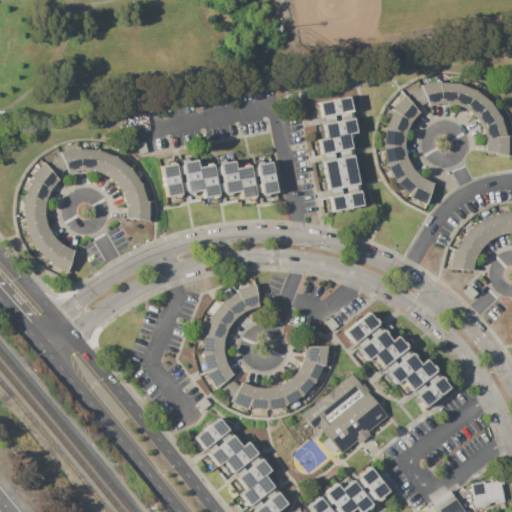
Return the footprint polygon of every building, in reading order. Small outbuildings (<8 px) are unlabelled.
[(418,85),(419,89),(426,103),(427,107),(439,103),(437,82),(437,79),(418,85)] [(439,103),(452,105),(456,83),(437,82),(439,103)] [(452,105),(464,108),(474,89),(456,83),(452,105)] [(414,109),(426,103),(419,89),(405,99),(414,109)] [(464,108),(474,116),(489,101),(474,89),(464,108)] [(409,121),(417,112),(414,109),(405,99),(402,95),(389,110),(391,111),(409,121)] [(317,103),(347,97),(350,111),(320,117),(317,103)] [(474,116),(480,126),(499,117),(489,101),(474,116)] [(404,134),(409,121),(391,111),(384,129),(404,134)] [(480,126),(484,138),(505,134),(499,117),(480,126)] [(322,124),(352,118),(355,132),(346,134),(325,138),(322,124)] [(403,146),(404,134),(384,129),(382,147),(403,146)] [(346,134),(325,138),(316,140),(319,154),(349,148),(346,134)] [(484,138),(505,134),(507,134),(506,156),(483,150),(484,138)] [(135,143),(143,142),(146,153),(137,154),(135,143)] [(406,158),(403,146),(382,147),(386,166),(406,158)] [(58,152),(59,157),(66,170),(68,174),(79,170),(78,150),(77,147),(58,152)] [(79,170),(92,172),(96,150),(78,150),(79,170)] [(92,172),(104,176),(114,156),(96,150),(92,172)] [(104,176),(114,183),(129,169),(114,156),(104,176)] [(321,161),(351,156),(356,184),(326,190),(321,161)] [(54,176),(66,170),(59,157),(45,166),(54,176)] [(411,169),(406,158),(386,166),(396,182),(411,169)] [(201,191),(187,194),(181,163),(195,160),(197,168),(201,191)] [(234,169),(238,190),(223,193),(217,163),(232,160),(234,169)] [(256,164),(269,161),(275,192),(262,195),(256,164)] [(49,189),(57,180),(54,176),(45,166),(42,162),(29,177),(32,178),(49,189)] [(160,167),(174,164),(180,195),(166,197),(160,167)] [(197,168),(211,165),(216,195),(202,197),(201,191),(197,168)] [(234,169),(247,166),(253,196),(240,199),(238,190),(234,169)] [(114,183),(120,194),(139,184),(129,169),(114,183)] [(421,177),(411,169),(396,182),(409,195),(421,177)] [(431,183),(424,207),(408,197),(409,195),(421,177),(431,183)] [(45,201),(49,189),(32,178),(24,196),(45,201)] [(120,194),(124,205),(145,202),(139,184),(120,194)] [(328,197),(357,191),(360,205),(330,211),(328,197)] [(43,214),(45,201),(24,196),(22,214),(43,214)] [(124,205),(145,202),(147,201),(146,223),(124,218),(124,205)] [(500,234),(511,233),(511,212),(495,214),(500,234)] [(46,226),(43,214),(22,214),(26,234),(46,226)] [(489,239),(500,234),(495,214),(477,221),(489,239)] [(480,247),(489,239),(477,221),(463,235),(480,247)] [(52,237),(46,226),(26,234),(36,250),(52,237)] [(474,259),(480,247),(463,235),(454,250),(474,259)] [(61,245),(52,237),(36,250),(49,263),(61,245)] [(72,251),(65,275),(48,265),(49,263),(61,245),(72,251)] [(470,270),(445,268),(451,249),(454,250),(474,259),(470,270)] [(243,312),(233,293),(232,291),(253,285),(255,308),(243,312)] [(468,286),(476,293),(469,300),(461,292),(468,286)] [(233,319),(243,312),(233,293),(218,304),(233,319)] [(226,329),(233,319),(218,304),(207,319),(226,329)] [(344,331),(366,314),(375,325),(353,343),(344,331)] [(323,323),(330,317),(336,326),(329,332),(323,323)] [(222,341),(226,329),(207,319),(200,337),(222,341)] [(358,349),(381,330),(390,341),(373,355),(367,360),(358,349)] [(390,341),(373,355),(382,366),(404,347),(396,336),(390,341)] [(222,353),(222,341),(200,337),(200,356),(222,353)] [(303,347),(326,345),(323,365),(322,364),(301,359),(303,347)] [(225,366),(222,353),(200,356),(206,374),(225,366)] [(386,372),(409,353),(418,364),(401,378),(395,383),(386,372)] [(301,359),(296,370),(314,381),(322,364),(301,359)] [(418,364),(401,378),(410,388),(433,370),(424,359),(418,364)] [(214,390),(217,387),(228,377),(231,374),(225,366),(206,374),(204,375),(214,390)] [(296,370),(288,380),(302,396),(314,381),(296,370)] [(301,415),(351,375),(360,387),(363,384),(367,389),(364,391),(384,417),(365,432),(368,435),(358,443),(356,440),(339,453),(317,426),(313,429),(301,415)] [(239,387),(228,377),(217,387),(232,398),(239,387)] [(415,396),(438,377),(447,388),(423,406),(415,396)] [(288,380),(277,386),(285,405),(302,396),(288,380)] [(252,387),(241,383),(239,387),(232,398),(229,403),(247,410),(248,407),(252,387)] [(277,386),(265,389),(267,410),(285,405),(277,386)] [(265,389),(252,387),(248,407),(267,410),(265,389)] [(195,405),(204,398),(209,404),(200,411),(195,405)] [(193,438),(217,419),(226,430),(202,449),(193,438)] [(207,455),(231,436),(240,447),(223,461),(216,466),(207,455)] [(240,447),(223,461),(231,472),(254,453),(245,443),(240,447)] [(258,459),(268,470),(261,475),(244,489),(235,478),(258,459)] [(356,476),(367,467),(387,491),(375,500),(356,476)] [(261,475),(244,489),(238,494),(247,506),(271,486),(261,475)] [(469,484),(482,482),(483,484),(490,483),(489,480),(498,479),(502,503),(494,505),(494,501),(486,503),(486,506),(473,508),(469,484)] [(369,505),(358,511),(356,511),(353,507),(339,489),(350,481),(369,505)] [(346,511),(353,507),(339,489),(334,483),(323,492),(338,511),(346,511)] [(430,502),(446,489),(463,511),(425,511),(424,510),(431,504),(430,502)] [(251,511),(275,493),(284,504),(273,511),(251,511)] [(318,498),(329,511),(311,511),(307,507),(318,498)]
